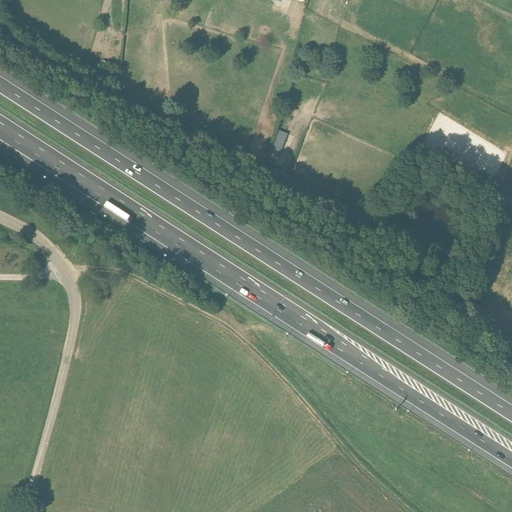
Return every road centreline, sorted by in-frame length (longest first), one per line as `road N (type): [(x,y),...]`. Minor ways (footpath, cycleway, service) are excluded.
road 1 (motorway): [(511,412),(0,78)]
road 2 (motorway): [(0,127),(511,461)]
road 3 (track): [(65,275),(125,272),(214,316),(408,511)]
road 4 (tertiary): [(0,218),(50,252),(75,305),(25,511)]
